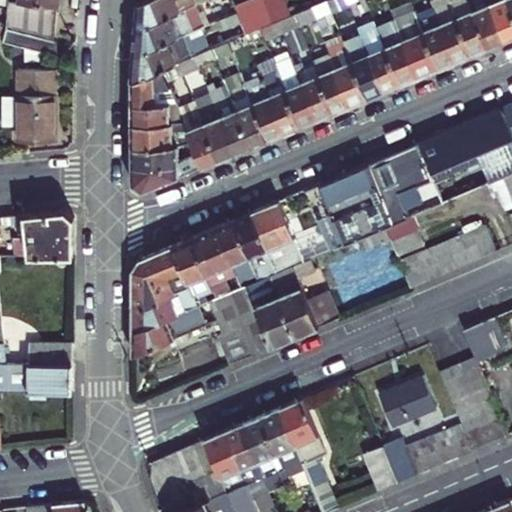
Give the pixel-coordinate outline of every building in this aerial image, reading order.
[(58,19),(59,0),(11,0),(9,25),(57,38),(58,19)] [(138,32),(136,58),(196,33),(193,25),(225,8),(221,0),(212,0),(197,7),(138,32)] [(152,0),(140,5),(138,32),(197,7),(194,0),(152,0)] [(454,14),(474,60),(489,53),(466,0),(464,0),(451,6),(454,14)] [(466,0),(489,53),(500,48),(506,46),(486,0),(466,0)] [(486,0),(506,46),(511,43),(511,11),(507,0),(498,4),(496,0),(486,0)] [(248,6),(259,32),(260,31),(283,22),(279,12),(268,16),(261,1),(248,6)] [(414,8),(391,17),(395,26),(417,16),(414,8)] [(438,21),(457,67),(474,60),(454,14),(445,18),(442,10),(435,13),(438,21)] [(422,27),(441,74),(457,67),(438,21),(435,13),(428,16),(431,24),(422,27)] [(395,26),(419,83),(441,74),(422,27),(417,16),(395,26)] [(378,33),(402,90),(419,83),(395,26),(378,33)] [(362,40),(386,97),(402,90),(378,33),(375,27),(360,34),(362,40)] [(6,40),(60,54),(58,41),(9,28),(6,40)] [(135,85),(167,71),(184,64),(195,59),(191,50),(201,46),(196,33),(136,58),(135,85)] [(386,97),(362,40),(345,47),(354,67),(369,104),(386,97)] [(338,53),(331,56),(334,64),(341,61),(338,53)] [(319,125),(303,88),(298,77),(298,75),(295,70),(290,56),(274,62),(288,95),(303,132),(319,125)] [(327,67),(334,64),(331,56),(324,59),(327,67)] [(54,66),(17,67),(20,141),(56,140),(54,66)] [(305,74),(303,67),(295,70),(298,75),(298,77),(305,74)] [(354,67),(338,73),(352,110),(369,104),(354,67)] [(158,91),(174,91),(167,71),(135,85),(134,105),(158,105),(158,91)] [(268,72),(261,75),(264,82),(271,80),(268,72)] [(352,110),(338,73),(321,80),(336,117),(352,110)] [(257,85),(264,82),(261,75),(254,77),(257,85)] [(336,117),(321,80),(303,88),(319,125),(336,117)] [(271,145),(256,108),(251,94),(235,100),(254,152),(271,145)] [(288,95),(272,101),(287,138),(303,132),(288,95)] [(204,119),(208,127),(222,165),(238,159),(219,107),(215,98),(199,104),(202,114),(204,119)] [(254,152),(235,100),(219,107),(238,159),(246,155),(254,152)] [(272,101),(256,108),(271,145),(287,138),(272,101)] [(511,103),(502,107),(511,131),(511,103)] [(134,105),(134,126),(171,125),(172,111),(182,112),(179,104),(170,105),(158,105),(134,105)] [(333,219),(344,243),(384,226),(413,214),(443,201),(435,181),(483,162),(492,181),(493,180),(511,172),(511,131),(502,107),(500,104),(318,181),(333,219)] [(187,125),(191,136),(195,146),(197,153),(200,161),(204,172),(222,165),(208,127),(199,130),(196,121),(187,125)] [(171,125),(134,126),(135,148),(180,151),(184,149),(184,125),(171,125)] [(195,146),(189,149),(192,155),(197,153),(195,146)] [(180,169),(180,151),(135,148),(135,168),(180,169)] [(180,169),(135,168),(135,188),(147,195),(204,172),(200,161),(180,169)] [(511,172),(493,180),(499,195),(511,189),(511,172)] [(511,189),(499,195),(506,211),(511,208),(511,189)] [(304,259),(279,198),(250,210),(277,271),(292,264),(304,259)] [(25,213),(28,256),(74,255),(74,219),(74,217),(66,209),(25,213)] [(250,210),(233,217),(250,255),(256,270),(259,278),(261,277),(269,274),(277,271),(250,210)] [(419,230),(413,214),(384,226),(389,238),(391,242),(419,230)] [(233,217),(216,225),(232,262),(250,255),(233,217)] [(344,243),(333,219),(321,224),(328,241),(331,249),(341,244),(344,243)] [(232,262),(216,225),(191,236),(206,272),(232,262)] [(344,243),(341,244),(345,254),(354,250),(355,253),(389,238),(384,226),(344,243)] [(482,256),(497,249),(487,227),(472,233),(482,256)] [(425,246),(419,230),(391,242),(397,257),(425,246)] [(482,256),(472,233),(457,239),(467,262),(482,256)] [(206,272),(191,236),(172,243),(187,280),(206,272)] [(467,262),(457,239),(443,245),(453,268),(467,262)] [(328,241),(305,250),(308,258),(310,258),(325,251),(331,249),(328,241)] [(132,268),(132,308),(189,284),(187,280),(172,243),(140,257),(132,268)] [(453,268),(443,245),(429,252),(438,274),(453,268)] [(438,274),(429,252),(414,258),(423,281),(438,274)] [(292,264),(296,275),(314,268),(310,258),(308,258),(304,259),(292,264)] [(414,258),(400,264),(410,286),(423,281),(414,258)] [(287,291),(278,295),(295,335),(318,326),(306,298),(296,275),(292,264),(277,271),(269,274),(274,284),(284,281),(287,291)] [(242,285),(238,276),(235,270),(223,275),(229,290),(242,285)] [(238,276),(242,285),(256,279),(259,278),(256,270),(238,276)] [(217,318),(212,320),(229,362),(295,335),(278,295),(274,284),(269,274),(261,277),(265,289),(260,291),(256,279),(242,285),(229,290),(224,293),(216,296),(209,299),(217,318)] [(224,293),(217,277),(210,280),(211,282),(216,296),(224,293)] [(211,282),(191,290),(197,304),(209,299),(216,296),(211,282)] [(132,308),(132,330),(197,304),(191,290),(189,284),(132,308)] [(327,289),(306,298),(318,326),(328,322),(339,317),(327,289)] [(132,330),(132,353),(192,328),(202,324),(212,320),(217,318),(209,299),(197,304),(132,330)] [(485,318),(466,326),(478,354),(480,359),(498,351),(485,318)] [(202,324),(192,328),(194,334),(205,330),(202,324)] [(0,391),(72,390),(73,342),(27,342),(26,361),(0,360),(0,391)] [(453,400),(463,396),(475,391),(491,384),(480,359),(478,354),(440,370),(453,400)] [(422,376),(382,393),(394,425),(435,408),(422,376)] [(491,384),(475,391),(487,420),(504,414),(491,384)] [(487,420),(475,391),(463,396),(475,425),(487,420)] [(320,435),(303,396),(290,402),(278,407),(295,446),(302,462),(304,467),(323,511),(326,511),(338,507),(309,439),(320,435)] [(475,425),(463,396),(453,400),(463,424),(465,430),(475,425)] [(278,407),(260,415),(277,454),(295,446),(278,407)] [(260,415),(242,423),(258,461),(277,454),(260,415)] [(258,461),(242,423),(225,430),(247,484),(254,481),(248,466),(258,461)] [(463,424),(451,429),(461,455),(474,449),(465,430),(463,424)] [(461,455),(451,429),(438,435),(448,461),(461,455)] [(247,484),(225,430),(205,438),(218,470),(222,477),(233,473),(239,488),(247,484)] [(448,461),(438,435),(423,441),(434,467),(448,461)] [(205,438),(193,443),(206,475),(218,470),(205,438)] [(418,473),(407,448),(403,438),(384,446),(399,481),(418,473)] [(434,467),(423,441),(407,448),(418,473),(434,467)] [(206,475),(193,443),(180,448),(193,480),(206,475)] [(277,454),(281,463),(284,469),(302,462),(295,446),(277,454)] [(399,481),(384,446),(363,454),(378,490),(399,481)] [(193,480),(180,448),(166,455),(180,485),(193,480)] [(264,477),(277,472),(274,465),(281,463),(277,454),(258,461),(264,477)] [(180,485),(166,455),(152,460),(165,491),(180,485)] [(145,463),(162,511),(178,511),(228,492),(222,477),(218,470),(206,475),(193,480),(180,485),(165,491),(152,460),(145,463)] [(264,477),(258,461),(248,466),(254,481),(263,478),(264,477)] [(304,467),(302,462),(284,469),(277,472),(264,477),(263,478),(267,489),(290,480),(288,474),(304,467)] [(274,465),(277,472),(284,469),(281,463),(274,465)] [(276,511),(267,489),(263,478),(254,481),(247,484),(259,511),(276,511)] [(259,511),(247,484),(239,488),(228,492),(233,503),(235,508),(236,511),(259,511)] [(228,492),(178,511),(211,511),(212,511),(233,503),(228,492)] [(511,511),(511,506),(509,497),(475,511),(474,511),(511,511)] [(54,502),(54,511),(84,511),(84,500),(54,502)] [(28,511),(54,511),(54,502),(39,503),(28,505),(28,511)]
